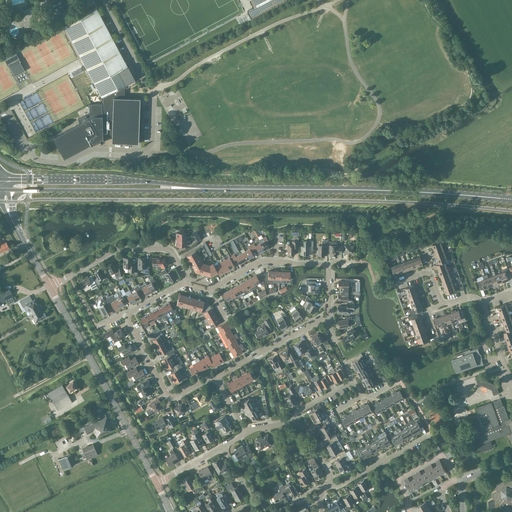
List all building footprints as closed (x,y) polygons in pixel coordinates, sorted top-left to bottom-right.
[(48,0),(58,17),(67,12),(61,0),(48,0)] [(247,12),(251,19),(287,0),(286,0),(248,0),(253,9),(247,12)] [(91,145),(96,143),(100,141),(101,142),(101,143),(105,141),(103,138),(112,138),(112,143),(138,144),(139,124),(143,124),(144,108),(140,108),(140,99),(125,98),(125,85),(134,80),(97,9),(64,26),(102,97),(102,104),(89,104),(90,117),(87,118),(85,115),(78,119),(80,123),(53,138),(64,159),(91,145)] [(32,29),(33,31),(34,34),(42,30),(39,25),(32,29)] [(19,60),(15,51),(14,50),(2,57),(8,66),(10,65),(15,74),(23,69),(18,60),(19,60)] [(203,238),(198,229),(195,231),(198,237),(196,238),(198,241),(199,240),(203,238)] [(186,233),(176,233),(176,240),(178,240),(178,246),(187,246),(187,239),(185,239),(186,233)] [(258,240),(264,251),(269,248),(267,244),(269,242),(266,236),(258,240)] [(0,252),(2,252),(9,248),(6,242),(3,244),(0,238),(0,252)] [(259,253),(264,251),(258,240),(251,244),(254,250),(257,249),(259,253)] [(318,245),(318,255),(324,255),(324,249),(328,250),(328,245),(328,242),(328,240),(322,240),(322,242),(322,245),(318,245)] [(298,248),(298,241),(292,241),(292,245),(288,245),(288,255),(294,255),(294,248),(298,248)] [(313,241),(305,241),(304,246),(301,246),(301,255),(310,255),(310,250),(313,250),(313,241)] [(205,242),(203,243),(210,256),(212,254),(205,242)] [(328,245),(328,250),(328,252),(329,252),(329,253),(329,256),(330,256),(337,256),(337,253),(342,253),(342,246),(337,246),(336,246),(336,242),(331,242),(331,245),(330,245),(328,245)] [(252,252),(254,250),(251,244),(247,247),(248,250),(245,251),(249,259),(254,256),(252,252)] [(355,254),(355,246),(345,246),(345,254),(355,254)] [(435,255),(445,252),(443,247),(434,250),(435,252),(434,253),(435,255)] [(192,265),(201,260),(196,250),(187,256),(192,265)] [(249,259),(245,251),(242,253),(240,250),(239,251),(245,261),(249,259)] [(239,251),(237,252),(234,254),(231,255),(235,261),(237,260),(240,264),(245,261),(239,251)] [(225,260),(230,269),(235,267),(230,258),(230,257),(228,254),(227,255),(229,258),(225,260)] [(415,258),(418,266),(420,265),(421,266),(423,266),(420,256),(415,258)] [(436,266),(448,261),(446,256),(438,259),(439,262),(438,262),(438,264),(436,265),(436,266)] [(230,269),(225,260),(223,257),(222,258),(224,261),(220,263),(226,272),(230,269)] [(128,268),(128,272),(135,272),(135,265),(132,265),(132,262),(132,258),(124,258),(124,268),(128,268)] [(138,258),(138,268),(143,268),(143,273),(149,273),(149,267),(146,267),(146,258),(138,258)] [(162,268),(168,264),(165,258),(153,258),(153,266),(160,266),(162,268)] [(226,272),(220,263),(218,259),(217,260),(219,264),(215,266),(218,273),(220,275),(226,272)] [(203,274),(206,264),(203,263),(201,260),(192,265),(196,272),(203,274)] [(411,270),(413,269),(410,260),(405,261),(408,270),(411,269),(411,270)] [(438,270),(447,267),(445,262),(448,261),(436,266),(436,268),(438,267),(438,270)] [(120,276),(122,275),(123,275),(121,268),(118,269),(118,270),(117,270),(113,262),(106,266),(111,274),(114,273),(116,276),(119,275),(120,276)] [(218,273),(215,266),(213,263),(210,265),(206,264),(203,274),(211,276),(218,273)] [(401,273),(404,273),(400,263),(395,265),(398,273),(401,272),(401,273)] [(439,275),(449,272),(447,267),(438,270),(439,273),(438,273),(439,275)] [(170,283),(176,279),(171,270),(167,272),(166,269),(159,273),(160,276),(165,274),(170,283)] [(99,281),(104,278),(100,270),(94,272),(99,281)] [(274,283),(274,271),(268,271),(268,272),(263,274),(265,281),(265,282),(268,282),(268,283),(274,283)] [(502,284),(504,283),(500,273),(496,275),(499,283),(501,283),(502,284)] [(256,275),(251,278),(257,288),(258,287),(258,284),(260,283),(258,278),(256,275)] [(494,286),(491,277),(488,278),(487,275),(485,276),(489,287),(492,286),(492,287),(494,286)] [(91,282),(88,276),(82,279),(82,280),(79,282),(83,289),(89,285),(92,289),(97,286),(94,281),(91,282)] [(487,288),(489,287),(485,276),(483,276),(484,279),(478,281),(481,290),(484,289),(485,290),(487,289),(487,288)] [(443,285),(452,281),(450,277),(442,280),(443,282),(442,283),(443,285)] [(252,291),(257,288),(251,278),(247,280),(251,288),(252,291)] [(157,285),(155,281),(153,279),(151,280),(152,283),(147,285),(151,293),(156,290),(154,286),(157,285)] [(252,291),(251,288),(247,280),(242,283),(248,293),(249,292),(252,291)] [(320,293),(320,286),(314,286),(314,285),(312,285),(312,281),(306,281),(306,285),(309,285),(309,291),(314,292),(314,293),(320,293)] [(349,291),(352,291),(352,287),(351,286),(348,286),(348,282),(338,281),(338,288),(340,288),(340,291),(341,291),(349,291)] [(246,294),(248,293),(242,283),(237,286),(241,293),(243,296),(246,294)] [(146,296),(151,293),(147,285),(142,288),(141,286),(138,287),(142,293),(144,292),(146,296)] [(405,294),(416,290),(415,288),(416,287),(415,285),(406,288),(407,291),(404,292),(405,293),(405,294)] [(239,295),(241,293),(237,286),(232,288),(238,298),(240,298),(239,295)] [(454,286),(445,289),(446,292),(445,292),(446,295),(456,291),(454,286)] [(139,295),(142,293),(138,287),(135,289),(135,288),(130,291),(132,294),(136,301),(141,298),(139,295)] [(9,288),(0,293),(0,303),(13,296),(9,288)] [(237,299),(238,298),(232,288),(228,291),(232,298),(235,297),(237,299)] [(272,288),(268,289),(270,293),(268,294),(269,297),(278,294),(277,290),(276,291),(275,288),(272,289),(272,288)] [(125,300),(126,302),(129,300),(131,304),(136,301),(132,294),(127,296),(123,289),(121,291),(121,292),(123,296),(125,300)] [(123,296),(121,292),(121,291),(118,292),(119,295),(114,298),(120,307),(125,305),(123,301),(125,300),(123,296)] [(229,300),(232,298),(228,291),(223,294),(227,301),(229,304),(230,303),(229,300)] [(349,291),(341,291),(340,291),(340,294),(338,294),(338,300),(348,301),(348,296),(351,297),(352,295),(352,291),(349,291)] [(408,304),(411,303),(419,300),(418,297),(419,297),(419,295),(409,298),(410,301),(407,302),(408,304)] [(23,307),(26,313),(29,312),(39,306),(35,299),(32,301),(29,296),(20,301),(22,306),(25,305),(26,306),(23,307)] [(191,309),(194,299),(190,297),(191,296),(189,296),(189,297),(185,296),(182,306),(191,309)] [(302,305),(304,306),(308,309),(308,310),(313,313),(317,307),(312,304),(312,303),(310,302),(312,299),(307,296),(305,299),(305,300),(302,305)] [(103,316),(108,313),(103,305),(106,303),(103,298),(100,300),(101,301),(100,303),(100,304),(100,306),(101,306),(99,307),(103,316)] [(115,310),(120,307),(114,298),(107,302),(110,308),(113,306),(115,310)] [(244,306),(257,301),(256,298),(243,302),(244,306)] [(201,312),(204,302),(204,301),(200,300),(200,299),(199,299),(198,300),(194,299),(191,309),(201,312)] [(164,305),(168,312),(171,311),(173,314),(177,312),(172,304),(171,305),(169,302),(164,305)] [(202,312),(211,307),(209,303),(204,302),(201,312),(202,312)] [(354,310),(354,303),(347,303),(347,306),(338,306),(338,314),(349,314),(349,310),(354,310)] [(297,323),(302,318),(299,313),(298,311),(301,309),(297,304),(294,307),(296,308),(291,312),(294,317),(293,317),(297,323)] [(412,316),(417,314),(420,313),(420,311),(423,310),(422,307),(423,307),(422,304),(413,308),(414,311),(410,312),(412,316)] [(165,314),(168,312),(164,305),(160,308),(164,315),(166,319),(168,318),(165,314)] [(39,306),(29,312),(33,319),(35,318),(37,322),(47,317),(43,311),(42,312),(39,306)] [(205,317),(215,312),(212,308),(211,308),(211,307),(202,312),(199,314),(200,316),(203,314),(205,317)] [(166,319),(164,315),(160,308),(155,310),(159,317),(161,316),(163,320),(166,319)] [(154,320),(159,317),(155,310),(150,313),(154,320)] [(454,311),(457,320),(460,319),(461,323),(466,321),(462,311),(459,311),(459,310),(456,311),(456,310),(454,311)] [(501,318),(510,314),(508,310),(500,313),(501,315),(500,316),(501,318)] [(458,323),(457,320),(454,311),(451,312),(452,313),(449,314),(453,325),(458,323)] [(208,322),(217,317),(215,312),(205,317),(202,319),(203,321),(206,319),(208,322)] [(156,323),(154,320),(150,313),(145,315),(149,322),(151,326),(156,323)] [(281,331),(288,327),(285,322),(286,321),(285,320),(288,318),(285,313),(281,314),(283,317),(277,320),(280,324),(278,325),(281,331)] [(413,324),(423,321),(422,318),(421,319),(420,316),(418,317),(417,314),(412,316),(408,318),(409,320),(411,319),(413,324)] [(453,325),(449,314),(447,315),(446,314),(444,314),(447,324),(450,323),(451,326),(453,325)] [(147,324),(149,322),(145,315),(141,318),(145,325),(146,328),(148,326),(147,324)] [(348,323),(353,322),(352,316),(346,317),(347,320),(338,321),(339,329),(343,328),(343,327),(349,326),(348,323)] [(208,322),(204,324),(205,326),(209,324),(211,328),(220,323),(217,317),(208,322)] [(443,328),(440,317),(437,318),(437,317),(434,318),(438,327),(440,326),(441,328),(443,328)] [(269,330),(273,327),(268,319),(264,321),(266,324),(264,325),(258,328),(259,330),(255,332),(258,338),(262,336),(263,337),(267,335),(266,334),(269,333),(267,330),(268,329),(269,330)] [(504,327),(511,324),(511,319),(503,322),(504,325),(503,325),(504,327)] [(412,330),(413,330),(423,326),(422,323),(423,323),(423,321),(413,324),(414,327),(411,328),(412,330)] [(220,332),(232,326),(231,324),(228,325),(226,322),(217,327),(220,332)] [(223,337),(232,332),(230,329),(233,327),(232,326),(220,332),(223,337)] [(414,334),(426,330),(425,328),(424,328),(423,326),(413,330),(414,334)] [(358,336),(353,328),(347,331),(349,334),(343,337),(347,343),(358,336)] [(115,342),(125,336),(121,329),(114,333),(112,329),(105,333),(107,337),(111,335),(115,342)] [(416,339),(418,338),(427,335),(426,333),(427,332),(426,330),(414,334),(416,339)] [(155,345),(162,341),(161,338),(164,336),(162,331),(154,336),(155,338),(153,340),(155,345)] [(226,342),(237,335),(236,334),(233,335),(232,332),(223,337),(226,342)] [(314,334),(319,343),(322,342),(323,344),(325,343),(326,345),(329,343),(324,336),(322,337),(319,332),(314,334)] [(317,345),(319,343),(314,334),(310,337),(313,342),(311,344),(314,349),(318,347),(317,345)] [(228,347),(237,342),(235,339),(238,337),(237,335),(226,342),(228,347)] [(427,335),(418,338),(420,343),(422,343),(423,345),(427,343),(426,341),(429,340),(429,338),(428,338),(427,335)] [(158,349),(165,345),(170,342),(169,340),(164,342),(163,343),(162,341),(155,345),(158,349)] [(309,358),(314,355),(310,348),(307,350),(302,341),(294,346),(299,355),(305,351),(309,358)] [(231,352),(243,345),(242,343),(239,345),(237,342),(228,347),(231,352)] [(124,356),(134,351),(130,345),(126,347),(124,344),(117,348),(120,353),(122,352),(124,356)] [(165,355),(167,354),(173,351),(174,350),(173,347),(169,349),(167,350),(165,345),(158,349),(161,354),(163,353),(165,355)] [(243,345),(231,352),(234,357),(243,352),(241,349),(244,347),(243,345)] [(470,351),(470,349),(455,355),(456,359),(452,360),(456,372),(475,365),(476,368),(484,365),(478,348),(470,351)] [(284,361),(286,364),(289,362),(287,359),(288,358),(290,362),(292,361),(297,358),(294,353),(293,351),(290,353),(288,349),(280,354),(284,361)] [(165,365),(175,359),(174,356),(175,355),(173,351),(167,354),(168,356),(162,360),(165,365)] [(212,353),(219,364),(224,362),(219,353),(216,355),(214,352),(212,353)] [(209,358),(208,356),(206,353),(204,354),(206,357),(203,359),(208,368),(212,365),(213,365),(209,358)] [(214,367),(219,364),(212,353),(210,354),(212,357),(209,358),(213,365),(212,365),(214,367)] [(353,367),(365,361),(364,358),(361,353),(355,357),(356,360),(352,362),(353,365),(352,365),(353,367)] [(275,356),(269,360),(274,368),(275,372),(279,370),(281,369),(284,367),(281,361),(280,359),(277,361),(275,356)] [(129,368),(139,363),(135,357),(130,359),(129,357),(121,361),(119,362),(121,366),(123,364),(123,365),(126,363),(129,368)] [(208,368),(203,359),(200,361),(198,358),(196,359),(203,370),(208,368)] [(177,367),(181,365),(179,361),(178,360),(176,361),(175,359),(165,365),(167,369),(173,366),(175,368),(177,367)] [(198,373),(203,370),(196,359),(194,360),(196,363),(193,365),(198,373)] [(357,371),(368,365),(366,363),(365,361),(353,367),(354,369),(355,368),(357,371)] [(172,378),(181,373),(180,372),(181,371),(183,370),(181,368),(182,368),(182,367),(181,365),(177,367),(175,368),(176,370),(170,374),(172,378)] [(358,376),(367,371),(370,369),(368,365),(357,371),(358,374),(357,374),(358,376)] [(333,369),(335,372),(339,380),(344,377),(343,374),(346,373),(342,366),(339,368),(338,366),(333,369)] [(136,380),(145,375),(142,369),(135,372),(133,369),(126,373),(129,377),(133,374),(136,380)] [(339,380),(335,372),(333,369),(328,372),(329,373),(327,375),(330,381),(332,379),(334,383),(339,380)] [(244,373),(251,384),(253,383),(251,380),(254,379),(249,371),(247,373),(246,371),(244,373)] [(362,380),(373,374),(371,372),(369,373),(367,371),(358,376),(359,378),(360,377),(362,380)] [(181,373),(172,378),(175,383),(181,379),(182,382),(185,380),(187,379),(186,376),(183,376),(182,376),(181,373)] [(249,386),(251,384),(244,373),(242,374),(243,375),(240,376),(245,384),(247,382),(249,386)] [(363,385),(372,380),(371,377),(374,376),(373,374),(362,380),(363,383),(362,383),(363,385)] [(327,382),(330,381),(327,375),(324,377),(320,380),(323,387),(324,388),(329,386),(327,382)] [(242,385),(245,384),(240,376),(238,378),(237,376),(235,378),(242,389),(244,388),(242,385)] [(240,390),(242,389),(235,378),(233,379),(234,380),(231,381),(236,389),(238,387),(240,390)] [(320,380),(319,378),(314,381),(318,389),(323,387),(320,380)] [(483,379),(477,381),(479,387),(482,386),(492,390),(494,395),(499,393),(497,386),(483,379)] [(147,388),(151,386),(148,380),(137,386),(140,392),(141,392),(144,397),(150,393),(147,388)] [(372,380),(363,385),(364,387),(365,386),(367,389),(372,386),(373,387),(378,384),(377,381),(374,382),(372,380)] [(69,393),(77,388),(73,381),(65,386),(66,386),(64,387),(62,384),(48,393),(47,391),(42,395),(46,402),(51,399),(54,404),(58,411),(72,402),(68,395),(67,393),(69,392),(69,393)] [(233,390),(236,389),(231,381),(229,382),(228,381),(226,383),(231,391),(233,394),(235,393),(233,390)] [(312,390),(314,389),(311,383),(305,387),(299,385),(294,388),(296,391),(301,392),(301,393),(302,393),(302,394),(304,397),(307,395),(307,394),(311,395),(312,390)] [(290,407),(297,402),(293,394),(295,392),(292,386),(287,388),(291,394),(285,398),(290,407)] [(394,392),(399,401),(404,398),(399,390),(397,392),(396,391),(394,392)] [(215,411),(221,407),(217,401),(214,403),(211,397),(210,397),(207,392),(201,395),(200,394),(194,397),(194,398),(189,402),(192,407),(190,408),(192,412),(210,402),(212,405),(211,405),(215,411)] [(395,403),(399,401),(394,392),(392,393),(393,394),(390,395),(395,403)] [(390,406),(395,403),(390,395),(388,397),(387,396),(385,397),(390,406)] [(386,408),(390,406),(385,397),(383,398),(384,399),(381,400),(386,408)] [(152,403),(149,405),(148,406),(150,408),(146,410),(149,416),(153,413),(161,409),(158,403),(160,402),(158,399),(152,402),(152,403)] [(243,408),(252,403),(249,399),(241,403),(243,406),(242,406),(243,408)] [(478,414),(470,418),(475,432),(480,429),(482,434),(479,435),(480,437),(472,440),(475,448),(476,448),(477,451),(481,449),(482,452),(493,448),(490,440),(508,434),(509,434),(511,443),(511,417),(509,419),(504,405),(502,405),(500,399),(492,402),(491,402),(476,407),(478,414)] [(381,411),(386,408),(381,400),(379,402),(378,401),(376,402),(381,411)] [(377,413),(381,411),(376,402),(375,403),(375,404),(372,405),(377,413)] [(252,403),(243,408),(244,410),(245,410),(246,412),(254,408),(257,406),(256,404),(253,406),(252,403)] [(363,405),(368,414),(370,412),(371,413),(373,412),(368,403),(365,405),(365,404),(363,405)] [(178,416),(186,411),(182,404),(174,408),(178,416)] [(311,419),(319,414),(318,411),(322,409),(319,404),(313,407),(315,410),(309,414),(311,419)] [(141,405),(133,409),(136,413),(143,409),(141,405)] [(363,416),(368,414),(363,405),(361,406),(361,407),(359,409),(363,416)] [(248,417),(257,412),(254,408),(246,412),(248,415),(247,415),(248,417)] [(359,419),(363,416),(359,409),(356,410),(356,409),(354,410),(359,419)] [(354,421),(359,419),(354,410),(352,411),(353,412),(350,414),(354,421)] [(257,412),(248,417),(249,419),(250,418),(251,421),(261,416),(260,413),(258,415),(257,412)] [(319,414),(311,419),(314,424),(321,420),(322,423),(328,420),(325,415),(323,412),(319,414)] [(350,424),(354,421),(350,414),(347,415),(347,414),(345,415),(350,424)] [(345,426),(350,424),(345,415),(343,416),(344,417),(341,419),(345,426)] [(80,433),(81,432),(85,430),(87,434),(93,431),(95,435),(97,438),(113,430),(106,416),(78,429),(79,431),(80,433)] [(170,428),(176,424),(171,416),(165,419),(166,421),(165,422),(162,417),(153,422),(158,430),(168,424),(170,428)] [(231,430),(231,429),(231,428),(230,427),(231,426),(229,423),(228,424),(227,422),(228,421),(225,416),(215,422),(216,424),(214,425),(217,429),(220,427),(224,433),(225,433),(231,431),(231,430)] [(412,424),(417,433),(419,432),(419,431),(421,430),(419,426),(422,424),(419,418),(416,420),(415,418),(410,421),(412,424)] [(320,435),(328,430),(332,428),(330,424),(328,420),(322,423),(324,426),(317,430),(320,435)] [(417,433),(412,424),(410,421),(406,424),(408,427),(412,435),(415,433),(415,434),(417,433)] [(410,436),(412,435),(408,427),(403,429),(408,438),(410,437),(410,436)] [(408,438),(403,429),(401,431),(399,428),(397,429),(399,432),(403,440),(406,438),(407,439),(408,438)] [(403,440),(399,432),(397,429),(395,430),(397,433),(395,434),(400,443),(402,442),(401,441),(403,440)] [(331,439),(336,436),(334,431),(330,433),(328,430),(320,435),(323,439),(329,436),(331,439)] [(207,443),(213,439),(211,435),(212,435),(209,431),(202,435),(207,443)] [(196,449),(202,446),(199,441),(201,439),(197,432),(192,435),(194,439),(191,441),(196,449)] [(400,443),(395,434),(392,436),(391,433),(388,434),(390,438),(395,446),(400,443)] [(259,448),(260,449),(261,449),(268,445),(269,446),(273,444),(268,435),(264,437),(262,439),(261,437),(255,440),(256,441),(255,442),(256,445),(257,445),(259,448)] [(381,438),(386,447),(388,446),(387,445),(390,443),(385,435),(381,438)] [(328,451),(337,446),(340,444),(336,436),(331,439),(330,439),(331,442),(325,446),(326,448),(327,447),(328,449),(327,450),(328,451)] [(386,447),(381,438),(378,439),(377,436),(375,437),(376,440),(381,448),(384,447),(384,448),(386,447)] [(381,448),(376,440),(375,437),(373,438),(375,441),(372,443),(377,452),(379,451),(378,450),(381,448)] [(184,456),(190,452),(187,447),(190,445),(186,439),(181,442),(183,444),(179,447),(184,456)] [(377,452),(372,443),(370,444),(368,441),(366,442),(368,445),(372,453),(375,452),(375,453),(377,452)] [(372,453),(368,445),(366,442),(364,443),(366,446),(363,448),(368,457),(370,456),(370,455),(372,453)] [(82,449),(87,460),(98,455),(93,444),(82,449)] [(339,455),(345,451),(341,444),(337,446),(328,451),(328,452),(329,451),(330,453),(330,454),(331,456),(337,452),(339,455)] [(243,447),(234,451),(235,453),(235,454),(236,454),(238,459),(243,456),(244,457),(247,459),(254,456),(248,445),(243,447)] [(368,457),(363,448),(362,446),(358,448),(358,449),(355,450),(359,457),(362,456),(363,458),(366,457),(366,458),(368,457)] [(175,462),(179,460),(173,450),(170,452),(172,455),(165,459),(170,467),(176,463),(175,462)] [(336,467),(346,461),(349,459),(345,451),(339,455),(340,458),(334,461),(335,463),(336,463),(337,465),(336,466),(336,467)] [(63,470),(75,465),(71,454),(58,460),(63,470)] [(314,458),(308,461),(311,466),(313,465),(315,468),(310,471),(315,479),(323,475),(322,472),(321,472),(319,470),(320,469),(318,466),(318,467),(316,463),(314,458)] [(219,474),(228,469),(225,463),(222,464),(219,459),(212,463),(219,474)] [(435,466),(439,474),(446,470),(439,459),(435,461),(437,465),(435,466)] [(346,461),(336,467),(337,468),(338,467),(339,469),(338,469),(340,471),(346,468),(348,471),(356,466),(354,463),(352,465),(351,462),(347,464),(346,462),(346,461)] [(439,474),(435,466),(433,468),(431,464),(427,466),(434,477),(439,474)] [(428,481),(434,477),(427,466),(424,468),(426,472),(423,473),(428,481)] [(209,476),(212,474),(208,467),(203,470),(203,469),(199,472),(201,475),(198,477),(203,486),(206,484),(204,481),(210,477),(209,476)] [(307,484),(310,482),(306,476),(309,474),(305,468),(299,472),(301,476),(298,478),(300,482),(299,482),(300,484),(301,484),(302,486),(306,483),(307,484)] [(428,481),(423,473),(421,474),(419,471),(416,473),(422,484),(428,481)] [(417,487),(422,484),(416,473),(412,475),(414,479),(412,480),(417,487)] [(195,494),(202,490),(198,483),(194,485),(191,480),(192,479),(190,475),(182,480),(188,492),(192,490),(195,494)] [(417,487),(412,480),(410,481),(408,477),(404,480),(411,491),(417,487)] [(511,511),(511,479),(511,480),(508,482),(504,482),(500,480),(496,483),(496,491),(493,493),(493,498),(488,501),(489,507),(493,510),(493,511),(511,511)] [(360,494),(364,501),(368,498),(364,492),(369,489),(363,480),(357,484),(358,484),(355,486),(356,487),(360,494)] [(237,500),(244,496),(242,492),(241,493),(237,486),(234,488),(233,487),(231,483),(230,481),(224,484),(226,486),(228,490),(230,488),(231,490),(232,491),(237,500)] [(288,495),(283,486),(281,481),(277,484),(280,488),(281,490),(272,495),(277,503),(282,500),(281,499),(288,495)] [(283,486),(288,495),(291,493),(292,495),(298,492),(293,483),(290,485),(289,483),(283,486)] [(360,494),(356,487),(350,490),(350,491),(348,493),(349,495),(353,502),(353,503),(358,500),(356,496),(360,494)] [(225,499),(228,497),(224,490),(219,493),(221,496),(217,498),(222,507),(228,503),(225,499)] [(353,502),(349,495),(343,498),(343,499),(341,501),(344,506),(346,511),(351,508),(349,505),(353,502)] [(215,506),(217,504),(212,496),(207,499),(209,502),(205,504),(210,511),(212,511),(217,509),(215,506)] [(341,501),(339,498),(333,502),(333,503),(331,504),(330,503),(327,505),(330,511),(344,511),(346,511),(344,506),(341,501)] [(419,511),(420,511),(427,508),(424,502),(413,509),(414,511),(415,511),(418,510),(419,511)] [(202,511),(205,510),(201,503),(196,507),(197,509),(192,511),(202,511)]
